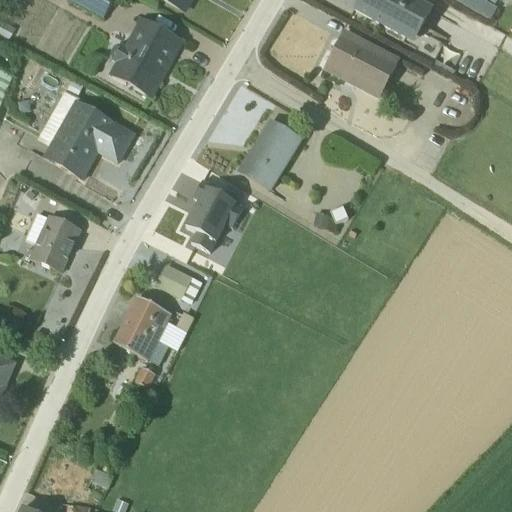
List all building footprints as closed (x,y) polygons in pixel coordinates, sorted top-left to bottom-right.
[(102,23),(115,0),(68,0),(67,3),(102,23)] [(160,3),(183,16),(191,0),(136,0),(155,11),(160,3)] [(399,51),(431,69),(442,48),(418,34),(429,13),(405,0),(366,0),(364,3),(359,0),(352,14),(403,42),(399,51)] [(494,0),(453,0),(492,20),(501,3),(494,0)] [(113,66),(106,79),(150,104),(182,45),(139,21),(123,49),(119,47),(112,49),(108,57),(110,64),(113,66)] [(0,23),(0,40),(7,44),(15,31),(0,23)] [(343,37),(324,74),(343,84),(346,79),(379,96),(395,65),(343,37)] [(0,108),(11,81),(0,76),(0,108)] [(97,159),(116,169),(133,139),(133,138),(76,107),(78,104),(63,96),(35,145),(46,152),(40,163),(81,186),(97,159)] [(269,126),(238,177),(266,195),(298,144),(269,126)] [(189,248),(209,258),(224,229),(231,233),(242,212),(225,204),(227,200),(200,186),(192,203),(197,206),(184,231),(195,237),(189,248)] [(60,279),(80,234),(47,220),(46,222),(36,218),(24,243),(34,248),(27,264),(60,279)] [(201,287),(164,269),(152,291),(190,310),(201,287)] [(59,340),(63,332),(47,325),(52,313),(69,320),(79,297),(56,287),(37,330),(59,340)] [(169,319),(135,302),(112,348),(156,369),(166,351),(157,346),(169,319)] [(192,322),(181,317),(174,331),(185,336),(192,322)] [(0,402),(15,367),(0,360),(0,402)] [(140,372),(133,386),(146,393),(154,379),(140,372)] [(115,503),(111,511),(125,511),(127,508),(115,503)]
